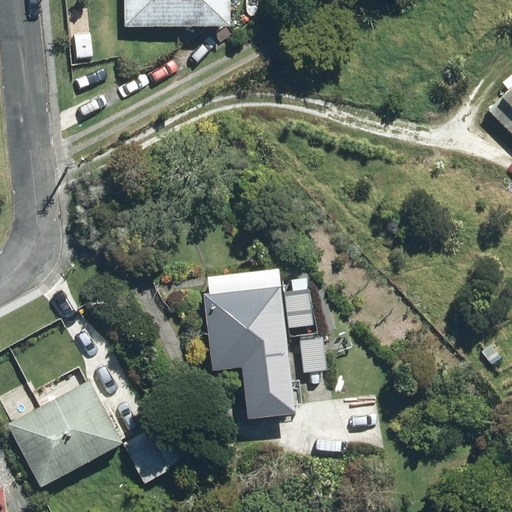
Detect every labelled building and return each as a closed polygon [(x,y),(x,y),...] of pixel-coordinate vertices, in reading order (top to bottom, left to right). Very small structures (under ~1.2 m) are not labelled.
[(127,0),(128,30),(237,30),(236,0),(127,0)] [(91,34),(90,9),(70,10),(72,35),(91,34)] [(162,37),(143,48),(152,63),(171,52),(162,37)] [(511,88),(490,110),(511,131),(511,88)] [(286,281),(209,291),(218,367),(247,364),(254,414),(302,408),(286,281)] [(325,337),(300,337),(300,370),(325,370),(325,337)] [(497,340),(487,348),(495,359),(494,361),(498,366),(507,359),(502,354),(506,351),(497,340)] [(128,436),(132,434),(119,410),(113,413),(94,378),(12,423),(45,484),(129,438),(128,436)] [(127,444),(149,481),(175,466),(174,464),(180,460),(174,452),(169,455),(153,428),(127,444)] [(308,451),(305,463),(349,472),(357,439),(311,429),(309,437),(304,436),(301,450),(308,451)] [(400,448),(383,450),(385,463),(402,461),(400,448)] [(0,511),(12,511),(9,484),(0,484),(0,511)]
